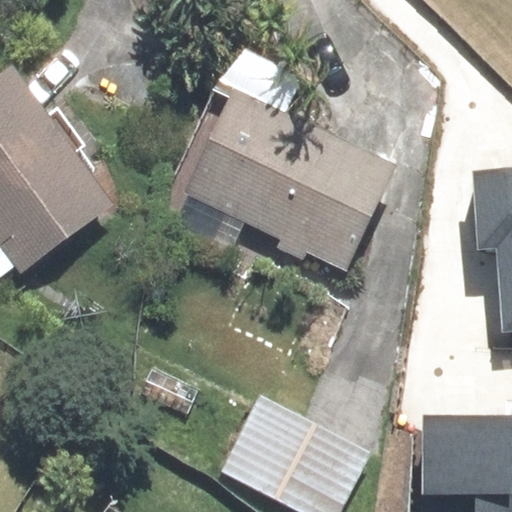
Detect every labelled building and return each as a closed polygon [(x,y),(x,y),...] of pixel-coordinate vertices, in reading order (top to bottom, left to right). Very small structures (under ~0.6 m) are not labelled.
[(108,211),(3,76),(0,77),(0,252),(20,279),(108,211)] [(385,173),(225,100),(177,203),(337,277),(385,173)] [(511,168),(472,171),(478,251),(497,250),(502,331),(511,330),(511,168)] [(340,511),(369,461),(255,399),(214,474),(283,511),(340,511)] [(511,511),(511,416),(421,417),(421,511),(511,511)]
